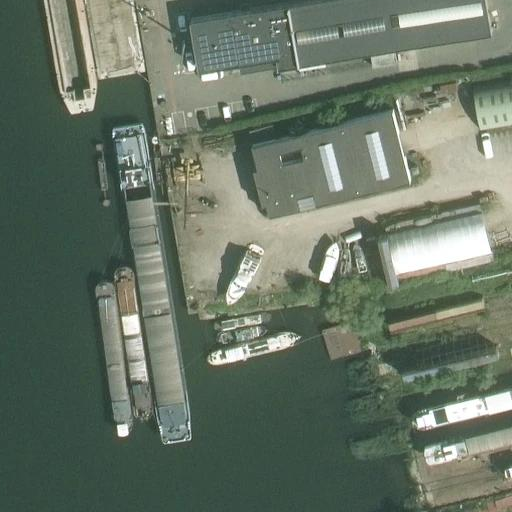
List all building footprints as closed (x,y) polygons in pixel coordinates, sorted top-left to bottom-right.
[(488,0),(296,0),(192,18),(200,68),(240,61),(242,71),(493,28),(488,0)] [(395,49),(372,53),(374,65),(397,61),(395,49)] [(511,77),(474,84),(482,127),(511,121),(511,77)] [(263,201),(268,201),(271,212),(411,177),(394,107),(253,142),(259,164),(254,166),(263,201)] [(274,123),(250,129),(253,140),(277,135),(274,123)] [(380,223),(391,270),(496,247),(486,199),(380,223)] [(190,203),(193,229),(209,227),(205,201),(190,203)]
